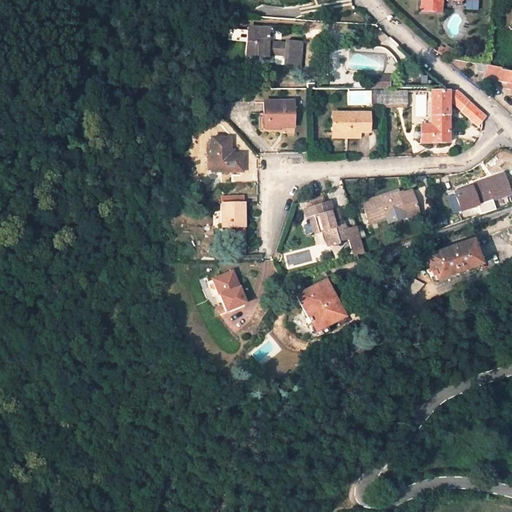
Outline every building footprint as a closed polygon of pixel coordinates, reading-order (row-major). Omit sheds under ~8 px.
[(421,0),(421,12),(440,13),(441,0),(453,0),(454,1),(460,2),(461,0),(421,0)] [(297,52),(298,43),(286,43),(285,45),(268,43),(265,43),(265,39),(268,39),(269,30),(251,28),(250,42),(246,42),(245,55),(250,56),(254,56),(266,57),(267,54),(285,56),(284,72),(296,73),(297,62),(297,52)] [(447,59),(451,53),(445,49),(440,46),(437,52),(447,59)] [(249,62),(234,69),(240,83),(252,77),(254,56),(250,56),(249,62)] [(501,69),(503,62),(489,59),(489,66),(501,69)] [(511,71),(501,69),(489,66),(479,64),(478,71),(484,73),(484,78),(507,83),(506,89),(510,90),(509,95),(511,95),(511,71)] [(367,88),(385,88),(385,77),(379,77),(379,82),(367,82),(367,88)] [(420,144),(448,143),(448,100),(448,91),(447,90),(431,91),(430,126),(420,126),(420,132),(420,140),(420,144)] [(448,91),(481,122),(485,117),(455,90),(447,90),(448,91)] [(381,91),(370,91),(370,104),(381,104),(381,91)] [(417,112),(416,91),(381,91),(381,104),(382,107),(406,107),(406,112),(417,112)] [(460,112),(477,127),(481,122),(448,91),(448,100),(460,111),(460,112)] [(293,127),(293,102),(263,102),(263,114),(266,114),(267,129),(277,130),(277,127),(284,127),(293,127)] [(369,132),(369,114),(331,114),(331,134),(347,133),(347,137),(358,137),(359,135),(359,132),(366,132),(369,132)] [(210,171),(242,171),(242,155),(233,155),(229,155),(229,150),(229,139),(210,139),(211,155),(210,170),(210,171)] [(509,195),(502,174),(492,178),(493,180),(490,181),(489,179),(470,185),(471,187),(453,193),(459,211),(509,195)] [(419,214),(411,191),(399,195),(398,190),(362,203),(368,222),(404,210),(407,219),(419,214)] [(331,211),(329,202),(325,203),(322,194),(312,197),(315,206),(304,209),(307,219),(309,218),(313,234),(319,232),(322,231),(326,247),(338,243),(338,241),(347,239),(344,225),(337,227),(334,228),(332,220),(335,219),(339,218),(337,210),(331,211)] [(245,228),(244,204),(219,204),(220,228),(235,227),(236,250),(245,249),(244,228),(245,228)] [(480,265),(471,240),(465,242),(427,255),(436,280),(480,265)] [(244,303),(232,272),(213,280),(218,290),(217,291),(219,296),(225,311),(244,303)] [(385,318),(389,321),(394,316),(396,317),(424,285),(411,278),(387,309),(390,312),(385,318)] [(337,298),(327,279),(295,296),(314,331),(340,318),(331,302),(337,298)] [(218,290),(213,280),(208,282),(213,293),(217,291),(218,290)]
